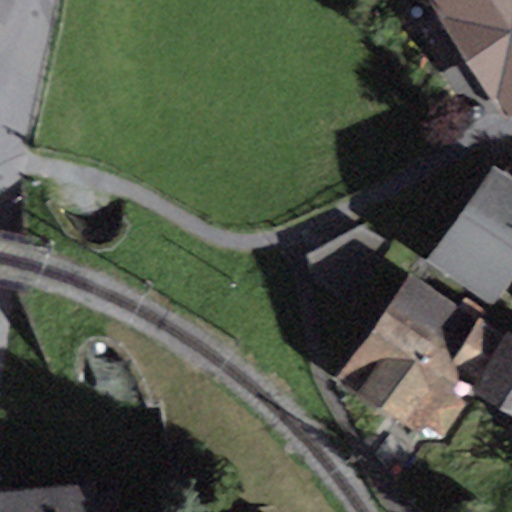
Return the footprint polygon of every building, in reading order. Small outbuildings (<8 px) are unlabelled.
[(511,0),(452,0),(511,92),(511,0)] [(447,259),(490,290),(511,259),(511,184),(504,179),(447,259)] [(336,276),(369,300),(407,247),(379,227),(331,253),(336,276)] [(500,358),(511,339),(511,337),(485,321),(480,326),(475,322),(484,310),(466,297),(457,310),(419,281),(350,378),(389,406),(397,396),(442,429),(460,402),(443,390),(475,342),(500,358)] [(511,339),(500,358),(486,379),(511,394),(511,339)] [(5,501),(5,511),(107,511),(107,494),(5,501)]
